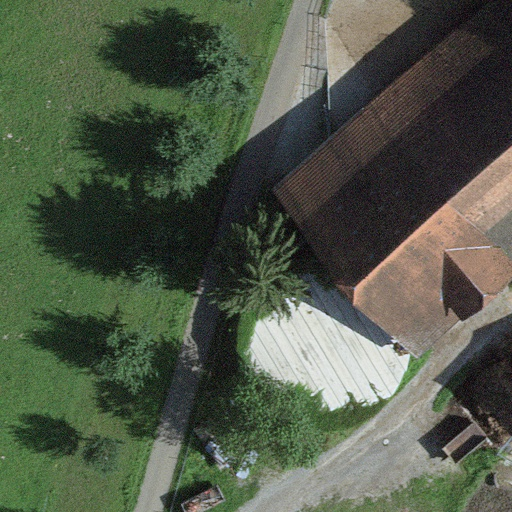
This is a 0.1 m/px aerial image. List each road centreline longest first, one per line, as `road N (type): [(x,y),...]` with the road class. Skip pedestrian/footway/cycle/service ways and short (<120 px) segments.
road 1 (residential): [(155,511),(318,0)]
road 2 (track): [(271,511),(402,419),(511,321)]
